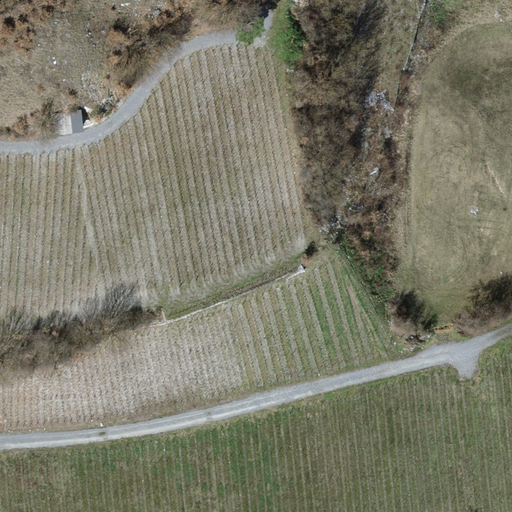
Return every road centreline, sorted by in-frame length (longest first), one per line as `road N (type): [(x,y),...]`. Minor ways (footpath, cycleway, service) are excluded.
road 1 (track): [(0,443),(159,427),(464,349),(511,329)]
road 2 (track): [(0,142),(48,144),(104,129),(160,67),(200,45),(247,38)]
